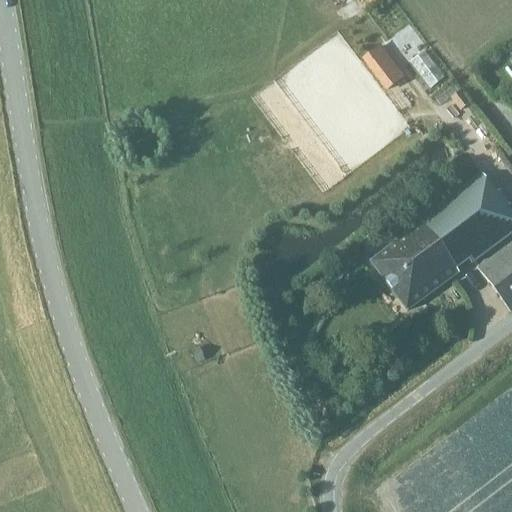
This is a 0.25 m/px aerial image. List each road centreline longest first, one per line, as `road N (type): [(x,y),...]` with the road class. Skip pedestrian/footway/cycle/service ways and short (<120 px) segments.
road 1 (tertiary): [(137,511),(45,254),(1,0)]
road 2 (unclassified): [(333,511),(330,494),(350,451),(511,325)]
